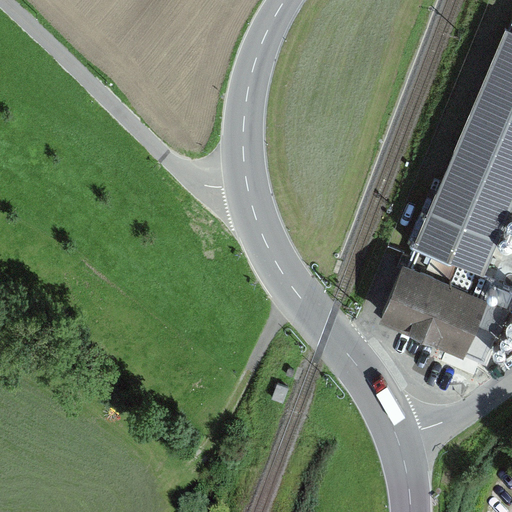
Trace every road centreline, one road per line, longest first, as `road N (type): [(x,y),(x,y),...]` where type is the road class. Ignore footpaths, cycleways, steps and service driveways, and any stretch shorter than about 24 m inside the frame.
road 1 (secondary): [(287,0),(254,65),(245,105),(247,186),(276,262),(360,369),(397,437)]
road 2 (track): [(1,0),(193,180),(247,186)]
road 3 (track): [(188,469),(214,439),(294,290)]
road 4 (unclassified): [(397,437),(466,414),(511,381)]
